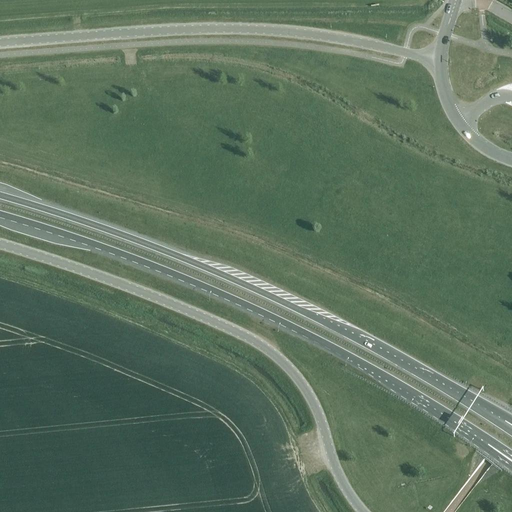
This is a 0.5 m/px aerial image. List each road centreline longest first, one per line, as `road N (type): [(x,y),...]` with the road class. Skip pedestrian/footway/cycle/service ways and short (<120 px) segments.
road 1 (trunk): [(505,421),(301,311),(151,246),(0,195)]
road 2 (trunk): [(0,214),(176,275),(284,323),(490,447)]
road 3 (unclassified): [(0,245),(70,264),(270,350),(306,390),(338,478),(362,511)]
road 4 (unclassified): [(0,43),(235,28),(436,57)]
road 5 (secondary): [(436,57),(452,112),(476,142),(511,160)]
